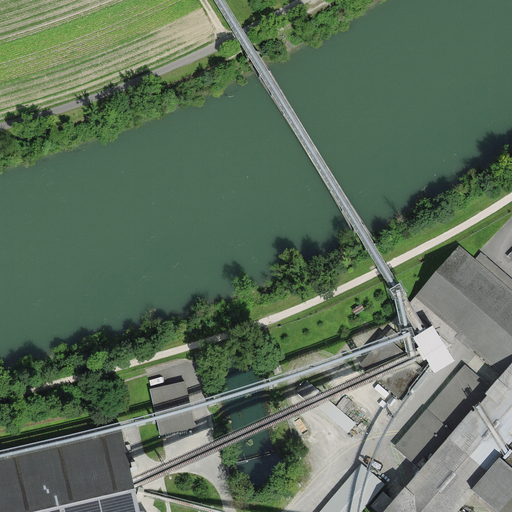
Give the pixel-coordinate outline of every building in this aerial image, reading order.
[(511,287),(461,245),(391,328),(472,395),(373,511),(487,511),(488,511),(489,511),(500,511),(511,499),(511,287)] [(156,410),(192,400),(186,379),(151,388),(156,410)] [(320,407),(349,432),(358,423),(329,397),(320,407)] [(194,412),(158,421),(162,435),(198,426),(194,412)] [(0,451),(0,511),(138,511),(120,426),(0,451)] [(362,466),(322,511),(361,511),(384,485),(362,466)]
